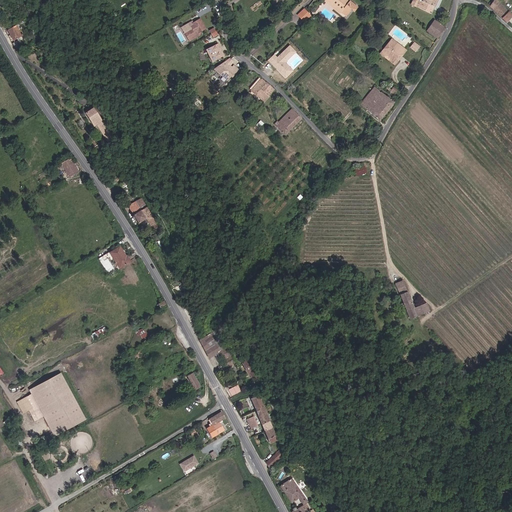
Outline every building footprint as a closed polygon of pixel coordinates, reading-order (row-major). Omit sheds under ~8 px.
[(348,17),(355,8),(345,0),(325,0),(327,1),(325,4),(341,16),(343,13),(348,17)] [(434,9),(437,0),(423,0),(422,2),(418,0),(413,0),(411,5),(431,15),(434,9)] [(495,11),(507,23),(511,17),(499,4),(495,0),(494,0),(490,6),(495,11)] [(298,15),(304,21),(309,16),(304,10),(298,15)] [(211,28),(206,18),(199,22),(200,24),(196,25),(197,27),(192,29),(194,34),(192,35),(194,40),(205,34),(204,32),(211,28)] [(434,21),(427,31),(438,39),(445,28),(434,21)] [(13,40),(22,35),(16,24),(7,29),(13,40)] [(223,35),(219,28),(214,30),(218,38),(223,35)] [(12,44),(17,52),(21,49),(17,42),(12,44)] [(413,42),(410,48),(416,51),(420,45),(413,42)] [(402,55),(405,51),(395,44),(393,47),(388,44),(383,52),(387,54),(384,58),(395,65),(398,60),(392,55),(395,50),(402,55)] [(223,46),(214,51),(216,55),(219,61),(229,56),(227,53),(223,46)] [(275,54),(268,61),(286,79),(293,72),(285,64),(296,52),(289,46),(278,57),(275,54)] [(392,55),(398,60),(402,55),(395,50),(392,55)] [(235,77),(241,70),(236,66),(235,68),(232,66),(236,62),(232,59),(228,62),(219,67),(231,78),(233,76),(235,77)] [(231,78),(219,67),(216,69),(229,81),(231,78)] [(261,89),(267,82),(262,78),(251,90),(265,102),(269,97),(268,96),(261,89)] [(261,89),(268,96),(274,89),(272,87),(267,82),(261,89)] [(380,121),(394,103),(388,99),(389,97),(388,96),(386,98),(374,88),(360,106),(380,121)] [(302,118),(293,109),(278,123),(277,121),(274,124),(284,135),(302,118)] [(94,110),(87,114),(94,126),(95,125),(107,143),(112,140),(108,134),(109,134),(94,110)] [(69,158),(60,163),(69,178),(78,173),(69,158)] [(357,176),(367,172),(365,165),(354,169),(357,176)] [(148,207),(142,211),(140,208),(144,205),(141,200),(130,206),(130,209),(139,223),(147,218),(153,226),(158,223),(148,207)] [(111,267),(125,259),(120,248),(102,258),(104,262),(108,260),(111,267)] [(411,319),(418,316),(414,308),(402,281),(396,283),(411,319)] [(414,308),(418,316),(424,314),(420,306),(414,308)] [(91,333),(93,337),(104,333),(102,328),(91,333)] [(200,340),(210,359),(218,354),(227,369),(237,364),(216,331),(214,332),(200,340)] [(254,382),(258,389),(259,388),(257,380),(253,371),(255,370),(250,361),(242,365),(248,374),(249,374),(253,382),(254,382)] [(189,368),(178,375),(179,376),(181,375),(184,379),(187,377),(196,391),(201,388),(189,368)] [(87,419),(61,373),(29,390),(31,394),(17,402),(24,414),(29,411),(35,422),(44,417),(55,437),(87,419)] [(230,397),(240,393),(236,386),(226,391),(230,397)] [(259,398),(250,397),(256,411),(264,408),(259,398)] [(270,421),(264,408),(256,411),(262,425),(270,421)] [(219,422),(225,419),(219,410),(213,414),(219,422)] [(219,422),(213,414),(208,417),(209,418),(212,425),(206,429),(211,438),(223,430),(219,422)] [(248,420),(252,430),(259,427),(254,417),(248,420)] [(273,429),(270,421),(262,425),(265,433),(273,429)] [(278,440),(273,429),(265,433),(270,444),(278,440)] [(271,468),(284,455),(282,450),(281,449),(267,464),(271,468)] [(185,471),(199,463),(195,456),(181,464),(185,471)] [(292,479),(281,487),(292,502),(298,498),(303,505),(307,502),(292,479)]
